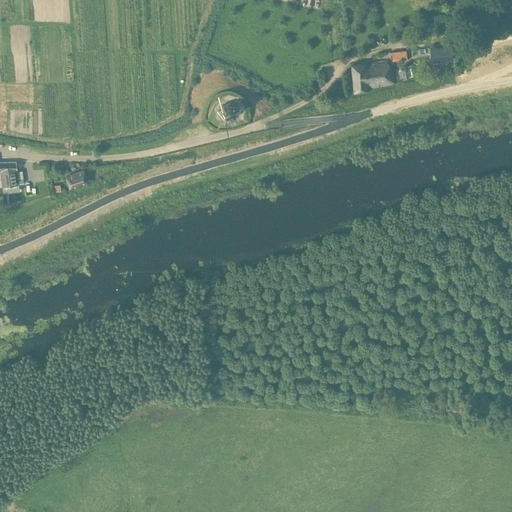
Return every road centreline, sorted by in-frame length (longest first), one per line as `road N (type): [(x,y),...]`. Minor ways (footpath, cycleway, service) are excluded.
road 1 (unclassified): [(0,250),(153,181),(366,115)]
road 2 (residential): [(253,128),(130,157),(0,153)]
